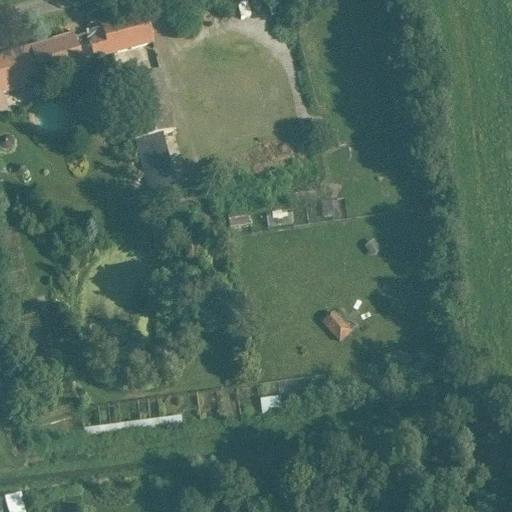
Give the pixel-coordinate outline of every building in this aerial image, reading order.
[(105,37),(109,53),(152,42),(150,37),(145,17),(102,28),(105,37)] [(93,57),(109,53),(105,37),(89,41),(93,57)] [(73,40),(0,58),(0,91),(1,91),(81,71),(78,60),(73,40)] [(120,84),(135,141),(175,131),(160,74),(120,84)] [(322,220),(333,218),(331,201),(320,202),(322,220)] [(228,231),(250,228),(248,212),(226,214),(228,231)] [(19,319),(12,293),(0,296),(0,308),(4,324),(15,364),(28,360),(47,355),(36,314),(19,319)] [(339,345),(351,334),(333,314),(321,325),(339,345)] [(262,418),(282,415),(280,400),(260,403),(262,418)] [(86,443),(181,430),(180,418),(84,431),(86,443)] [(181,481),(170,483),(172,494),(183,491),(181,481)] [(12,511),(27,511),(24,494),(9,497),(12,511)]
